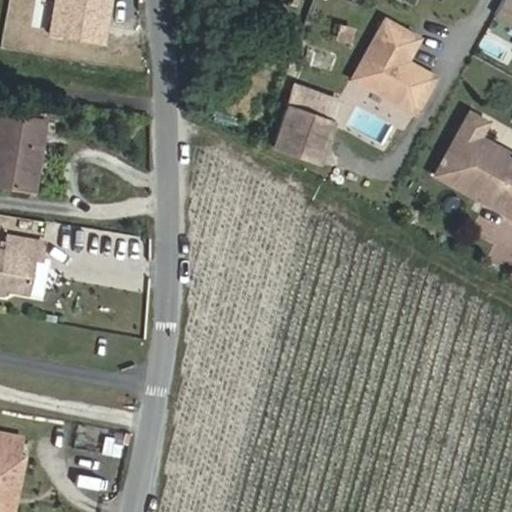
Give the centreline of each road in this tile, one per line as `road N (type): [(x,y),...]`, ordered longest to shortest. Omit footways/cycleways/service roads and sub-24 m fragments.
road 1 (residential): [(162,0),(172,120),(171,281),(160,389)]
road 2 (residential): [(160,389),(0,358)]
road 3 (residential): [(160,389),(140,511)]
